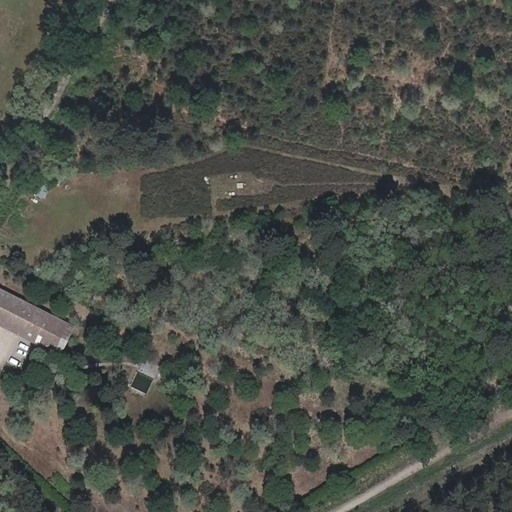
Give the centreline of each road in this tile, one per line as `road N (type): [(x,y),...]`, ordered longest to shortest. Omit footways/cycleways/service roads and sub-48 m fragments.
road 1 (track): [(126,0),(0,217)]
road 2 (track): [(511,432),(367,511)]
